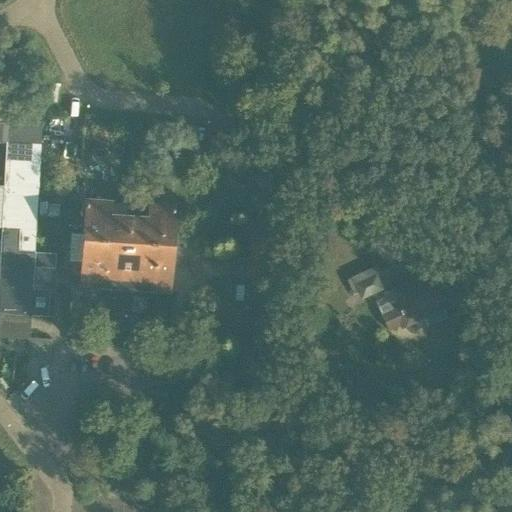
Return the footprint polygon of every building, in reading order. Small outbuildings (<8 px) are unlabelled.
[(35,231),(40,145),(41,125),(8,123),(2,229),(35,231)] [(83,234),(101,235),(100,251),(117,252),(117,256),(122,257),(124,257),(127,221),(110,220),(111,204),(84,202),(83,234)] [(133,257),(133,253),(150,254),(151,238),(171,239),(173,208),(147,206),(146,222),(127,221),(124,257),(127,257),(133,257)] [(274,247),(274,246),(275,229),(250,228),(249,245),(274,247)] [(2,229),(0,262),(0,314),(30,316),(47,317),(49,293),(31,292),(35,231),(2,229)] [(81,264),(79,289),(104,290),(105,274),(116,274),(117,261),(122,261),(122,257),(117,256),(117,252),(100,251),(101,235),(83,234),(82,235),(71,235),(70,263),(81,264)] [(127,257),(127,261),(132,262),(131,275),(154,277),(153,293),(168,294),(171,239),(151,238),(150,254),(133,253),(133,257),(127,257)] [(274,247),(249,245),(248,262),(247,281),(283,283),(285,247),(274,246),(274,247)] [(124,257),(122,257),(122,261),(117,261),(116,274),(105,274),(104,290),(153,293),(154,277),(131,275),(132,262),(127,261),(127,257),(124,257)] [(353,279),(362,299),(382,290),(373,271),(353,279)] [(53,295),(52,321),(68,321),(71,274),(54,273),(53,295)] [(401,327),(452,303),(438,273),(387,297),(376,303),(389,332),(401,327)] [(0,337),(29,339),(30,316),(0,314),(0,337)] [(511,385),(511,351),(496,359),(508,387),(511,385)]
